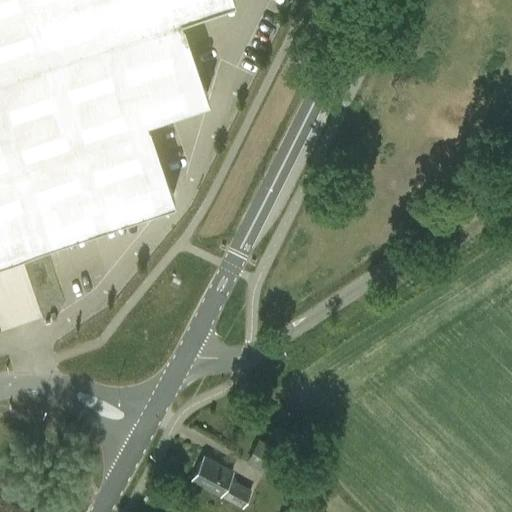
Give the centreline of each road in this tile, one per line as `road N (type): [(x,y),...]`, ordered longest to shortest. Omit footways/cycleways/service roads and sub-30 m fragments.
road 1 (secondary): [(189,350),(363,0)]
road 2 (unclassified): [(189,350),(214,361),(268,347),(511,191)]
road 3 (unclassified): [(0,388),(59,390),(147,428)]
